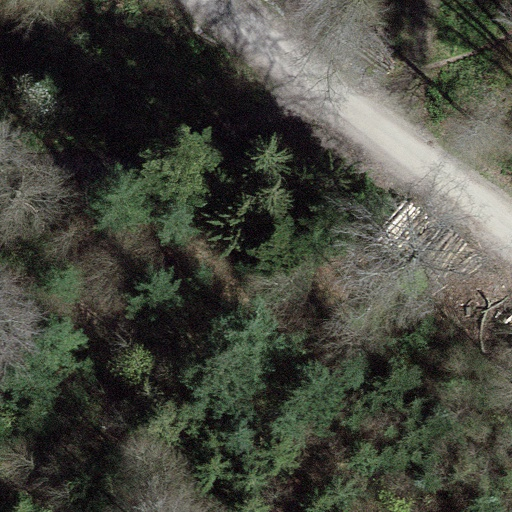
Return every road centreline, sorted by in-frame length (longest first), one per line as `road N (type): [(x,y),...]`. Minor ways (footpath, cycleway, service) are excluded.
road 1 (track): [(511,246),(318,97)]
road 2 (track): [(318,97),(211,0)]
